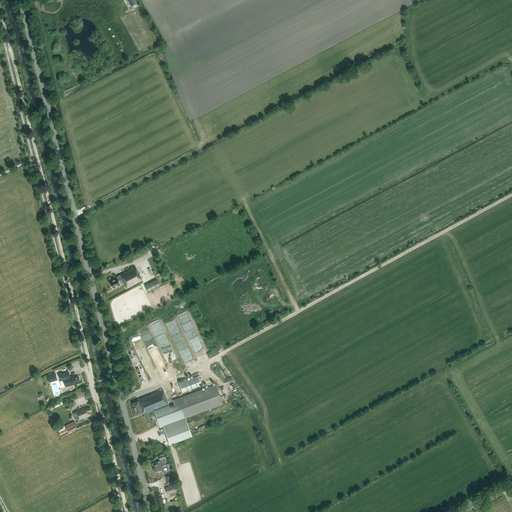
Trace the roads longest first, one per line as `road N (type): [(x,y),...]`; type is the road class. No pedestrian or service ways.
road 1 (tertiary): [(149,511),(20,0)]
road 2 (track): [(127,511),(0,5)]
